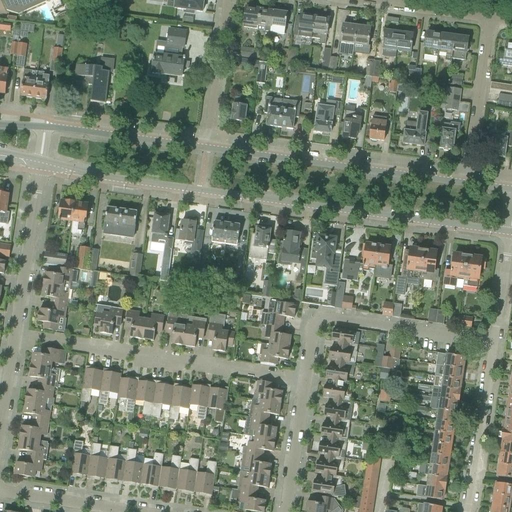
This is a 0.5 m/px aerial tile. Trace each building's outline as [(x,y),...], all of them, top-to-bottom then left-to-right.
[(5,0),(2,1),(3,4),(4,4),(6,9),(6,10),(7,10),(8,10),(15,7),(17,12),(43,0),(45,0),(46,1),(48,0),(5,0)] [(175,0),(174,9),(184,10),(183,13),(194,15),(194,12),(202,13),(203,0),(175,0)] [(245,15),(243,27),(257,29),(257,26),(259,10),(250,8),(250,7),(245,7),(244,15),(245,15)] [(257,26),(257,29),(264,30),(264,31),(270,32),(273,12),(259,10),(257,26)] [(273,12),(270,32),(270,33),(284,35),(287,13),(273,12)] [(297,17),(294,32),(299,32),(298,36),(312,38),(315,17),(301,15),(301,17),(297,17)] [(315,17),(312,38),(319,39),(319,45),(325,45),(328,19),(315,17)] [(339,48),(339,53),(352,55),(354,44),(354,41),(356,27),(342,25),(342,30),(341,30),(341,34),(339,48)] [(356,27),(354,44),(365,46),(365,52),(368,53),(369,46),(368,46),(369,39),(370,39),(370,35),(369,35),(370,29),(356,27)] [(154,59),(153,59),(152,62),(153,62),(152,74),(163,76),(163,74),(181,76),(182,68),(188,69),(189,63),(183,63),(183,60),(185,60),(185,58),(181,57),(182,48),(184,48),(186,31),(169,29),(167,45),(165,45),(163,56),(154,55),(154,59)] [(399,33),(396,50),(409,52),(410,53),(411,45),(413,45),(414,40),(413,40),(414,31),(406,29),(405,34),(399,33)] [(14,30),(10,55),(16,55),(18,44),(19,31),(14,30)] [(383,49),(396,50),(399,33),(386,31),(385,31),(382,49),(383,49)] [(424,56),(437,57),(440,34),(427,32),(424,56)] [(440,34),(438,53),(439,53),(446,54),(445,61),(450,61),(451,59),(451,57),(454,36),(440,34)] [(454,36),(451,57),(451,59),(464,61),(468,38),(454,36)] [(504,54),(497,53),(496,65),(511,67),(511,43),(506,43),(505,45),(504,45),(503,51),(504,51),(504,54)] [(16,55),(15,67),(23,68),(26,45),(18,44),(16,55)] [(52,61),(51,71),(60,73),(61,62),(62,59),(63,49),(54,48),(52,61)] [(289,51),(287,62),(287,63),(294,63),(296,49),(289,48),(289,51)] [(240,57),(253,58),(254,50),(241,49),(240,57)] [(324,49),(321,71),(328,72),(330,57),(331,50),(330,50),(324,49)] [(330,57),(328,72),(333,72),(335,73),(337,58),(330,57)] [(101,58),(100,68),(76,65),(76,66),(75,76),(85,78),(85,82),(87,82),(88,83),(88,86),(92,86),(90,102),(104,104),(108,72),(112,72),(114,59),(101,58)] [(238,67),(258,69),(259,62),(239,59),(238,67)] [(367,60),(365,76),(372,77),(374,61),(367,60)] [(374,61),(372,77),(378,78),(380,62),(374,61)] [(256,83),(265,85),(267,63),(259,62),(256,83)] [(403,82),(413,83),(415,69),(415,66),(409,66),(407,76),(403,75),(403,82)] [(415,69),(413,83),(420,84),(422,70),(415,69)] [(32,98),(34,98),(37,73),(30,72),(24,71),(21,97),(26,97),(26,98),(32,99),(32,98)] [(37,73),(34,98),(35,98),(35,99),(41,100),(41,99),(46,100),(49,74),(43,73),(37,73)] [(448,85),(461,87),(463,77),(449,75),(448,85)] [(364,89),(371,90),(373,78),(365,77),(364,89)] [(347,100),(354,101),(358,82),(351,81),(347,100)] [(390,93),(397,94),(398,82),(391,81),(390,93)] [(490,83),(489,90),(503,92),(504,85),(490,83)] [(511,86),(504,85),(503,92),(511,93),(511,86)] [(446,88),(446,95),(460,97),(460,90),(446,88)] [(446,95),(445,102),(459,103),(460,97),(446,95)] [(511,96),(498,95),(497,102),(511,103),(511,96)] [(239,104),(240,98),(234,97),(233,105),(231,105),(230,111),(232,111),(230,121),(237,122),(237,123),(243,124),(243,122),(244,123),(247,105),(239,104)] [(265,126),(279,128),(283,100),(266,98),(264,114),(267,115),(265,126)] [(283,100),(279,128),(293,130),(294,118),(298,119),(300,102),(283,100)] [(459,103),(445,102),(439,101),(438,109),(458,112),(459,103)] [(496,109),(511,110),(511,103),(497,102),(496,109)] [(315,122),(314,132),(330,134),(331,124),(333,114),(333,111),(333,108),(325,107),(323,107),(318,106),(316,116),(315,122)] [(346,111),(345,120),(343,133),(342,133),(341,139),(349,140),(349,139),(355,140),(356,134),(358,134),(361,113),(346,111)] [(403,137),(402,143),(402,144),(423,147),(425,134),(424,134),(427,114),(418,113),(417,123),(405,121),(403,137)] [(373,116),(371,130),(369,140),(371,140),(371,141),(376,142),(376,141),(383,141),(386,118),(373,116)] [(440,123),(438,139),(440,139),(439,149),(443,150),(443,151),(447,151),(448,150),(452,151),(455,132),(459,132),(460,124),(451,123),(450,124),(450,125),(440,123)] [(490,156),(504,158),(505,147),(511,147),(511,141),(511,132),(507,132),(506,138),(500,138),(500,135),(493,134),(490,156)] [(0,224),(7,225),(9,213),(6,212),(8,195),(3,194),(2,194),(1,194),(1,192),(0,192),(0,224)] [(65,221),(71,222),(74,203),(61,201),(58,226),(57,228),(59,228),(64,229),(65,221)] [(74,203),(71,222),(70,234),(80,235),(81,231),(83,231),(87,205),(81,204),(82,203),(76,202),(75,203),(74,203)] [(105,218),(103,231),(118,234),(122,209),(107,207),(105,218)] [(122,209),(118,234),(133,236),(135,221),(137,212),(122,209)] [(167,252),(168,253),(171,253),(173,238),(166,237),(169,216),(154,214),(153,224),(151,225),(151,229),(152,230),(150,242),(150,243),(150,244),(151,244),(151,245),(152,246),(153,246),(154,246),(155,246),(156,246),(157,245),(158,244),(158,243),(165,244),(165,248),(165,249),(165,250),(166,251),(167,252)] [(179,240),(185,241),(185,242),(185,243),(186,244),(187,245),(188,245),(189,245),(190,245),(191,245),(192,244),(192,243),(193,242),(194,233),(196,233),(197,226),(195,226),(196,220),(189,219),(189,222),(182,221),(179,240)] [(211,243),(224,244),(227,224),(214,222),(211,243)] [(227,224),(224,244),(231,245),(236,246),(238,235),(239,225),(227,224)] [(270,230),(263,229),(263,228),(257,227),(257,228),(256,228),(255,235),(252,235),(248,259),(266,262),(267,251),(270,230)] [(300,234),(285,232),(284,240),(283,240),(283,242),(284,242),(284,243),(280,242),(277,264),(290,266),(291,263),(298,264),(301,240),(299,239),(300,234)] [(313,242),(310,259),(316,260),(316,266),(326,268),(324,285),(337,286),(338,273),(330,272),(330,268),(332,254),(333,254),(334,251),(335,245),(335,239),(327,238),(327,236),(318,235),(318,237),(317,243),(313,242)] [(0,256),(0,257),(1,251),(9,252),(10,246),(0,244),(0,256)] [(344,259),(341,280),(357,282),(358,274),(362,274),(362,271),(368,272),(368,269),(374,270),(374,269),(377,246),(376,246),(376,244),(370,244),(370,245),(362,244),(361,254),(360,257),(363,257),(362,264),(359,264),(359,263),(349,261),(349,259),(344,259)] [(374,270),(373,277),(389,279),(391,266),(387,266),(388,262),(389,262),(390,255),(389,255),(390,248),(384,247),(385,245),(378,245),(378,246),(377,246),(374,269),(374,270)] [(80,248),(77,269),(88,271),(91,249),(80,248)] [(91,249),(88,271),(96,272),(99,251),(91,249)] [(405,284),(418,285),(423,251),(410,249),(410,252),(405,251),(402,278),(406,279),(405,284)] [(423,251),(418,285),(419,286),(419,285),(422,286),(423,280),(432,281),(433,282),(434,282),(435,282),(436,282),(437,281),(438,281),(438,280),(438,279),(438,278),(438,277),(437,277),(438,270),(434,270),(436,252),(423,251)] [(44,253),(43,263),(65,267),(67,256),(44,253)] [(133,254),(130,277),(140,278),(143,256),(133,254)] [(445,271),(443,285),(444,285),(455,287),(456,279),(463,280),(466,257),(454,255),(452,265),(451,271),(446,270),(446,271),(445,271)] [(466,257),(463,280),(463,286),(463,285),(468,286),(467,287),(477,288),(479,268),(484,269),(485,259),(466,257)] [(45,273),(43,285),(63,288),(69,289),(70,290),(71,283),(76,284),(78,272),(55,268),(54,275),(46,274),(46,273),(45,273)] [(159,281),(167,282),(169,270),(161,269),(159,281)] [(198,275),(197,287),(203,288),(207,288),(209,271),(199,270),(199,273),(198,275)] [(182,280),(181,285),(197,287),(198,275),(199,273),(191,272),(189,281),(182,280)] [(234,281),(232,293),(240,294),(241,282),(234,281)] [(264,282),(261,297),(269,298),(272,283),(264,282)] [(42,292),(41,297),(42,297),(54,299),(53,305),(66,307),(68,295),(69,289),(63,288),(43,285),(42,292)] [(286,301),(301,303),(302,291),(295,290),(294,296),(287,295),(286,301)] [(328,293),(326,307),(327,307),(333,308),(334,308),(335,296),(336,294),(328,293)] [(243,295),(242,303),(249,305),(250,296),(243,295)] [(335,296),(334,308),(355,311),(356,308),(352,307),(353,299),(336,296),(335,296)] [(262,313),(260,325),(266,326),(279,328),(281,317),(293,318),(293,319),(295,306),(294,307),(293,306),(293,304),(271,301),(271,302),(269,301),(268,309),(268,314),(262,313)] [(392,310),(391,317),(399,318),(401,305),(394,304),(393,305),(392,310)] [(66,307),(53,305),(52,312),(40,310),(40,309),(39,309),(37,322),(38,322),(44,323),(43,329),(57,331),(59,318),(64,319),(66,307)] [(96,312),(94,326),(100,327),(100,333),(99,332),(99,333),(112,335),(112,334),(111,334),(113,325),(120,327),(122,310),(103,307),(102,313),(96,312)] [(383,309),(382,316),(391,317),(392,310),(383,309)] [(428,323),(435,324),(437,311),(430,310),(428,323)] [(129,338),(141,340),(144,319),(138,318),(139,313),(127,311),(124,327),(131,328),(130,337),(129,337),(129,338)] [(437,311),(435,324),(443,325),(445,312),(437,311)] [(167,324),(167,325),(174,326),(172,335),(171,344),(170,343),(170,344),(183,346),(186,326),(187,316),(169,314),(168,317),(167,324)] [(209,330),(207,340),(214,341),(213,350),(212,350),(225,352),(224,352),(225,346),(232,347),(232,344),(234,344),(235,337),(233,337),(234,334),(234,333),(221,331),(222,326),(223,318),(211,317),(212,314),(211,314),(209,324),(209,330)] [(144,319),(141,340),(153,341),(154,341),(153,341),(154,332),(161,333),(164,317),(151,315),(151,320),(144,319)] [(457,325),(470,327),(471,319),(458,317),(457,325)] [(186,326),(183,346),(195,348),(195,347),(194,347),(196,338),(202,339),(205,323),(193,321),(192,327),(186,326)] [(270,339),(269,345),(289,348),(291,336),(290,336),(290,337),(278,335),(279,328),(266,326),(264,338),(270,339)] [(333,329),(331,341),(344,343),(351,344),(357,345),(358,339),(359,333),(333,329)] [(328,360),(341,362),(354,364),(357,345),(351,344),(344,343),(343,350),(330,348),(328,360)] [(260,363),(275,365),(276,365),(277,358),(286,360),(287,360),(289,348),(269,345),(261,344),(259,355),(261,355),(260,363)] [(377,345),(375,358),(378,358),(382,359),(382,358),(382,357),(384,346),(377,345)] [(391,345),(388,359),(393,360),(399,360),(401,347),(391,345)] [(33,353),(31,366),(51,369),(52,362),(61,364),(62,355),(59,355),(59,351),(43,349),(42,355),(33,354),(33,353)] [(438,354),(436,365),(444,366),(462,369),(463,368),(463,364),(463,363),(463,358),(446,355),(438,354)] [(382,359),(381,368),(392,370),(393,360),(388,359),(382,358),(382,359)] [(393,360),(392,370),(400,371),(401,361),(399,360),(393,360)] [(325,379),(338,381),(346,382),(347,376),(352,376),(354,364),(341,362),(340,369),(327,367),(325,379)] [(436,365),(434,376),(443,377),(460,380),(461,379),(462,375),(461,374),(462,369),(444,366),(436,365)] [(42,379),(41,386),(54,388),(57,388),(60,370),(51,369),(31,366),(29,378),(30,378),(30,377),(42,379)] [(97,404),(98,405),(103,372),(102,372),(93,371),(94,368),(85,366),(80,402),(89,403),(91,390),(99,391),(97,404)] [(381,368),(379,379),(388,380),(389,369),(381,368)] [(109,393),(117,394),(118,394),(120,379),(121,375),(111,373),(112,370),(103,369),(102,372),(103,372),(98,405),(107,406),(109,393)] [(433,387),(441,388),(459,391),(459,390),(460,386),(459,385),(460,380),(443,377),(434,376),(433,387)] [(133,414),(135,401),(138,382),(139,379),(130,377),(129,380),(120,379),(118,394),(117,394),(117,398),(126,400),(124,413),(128,413),(132,414),(133,414)] [(149,416),(151,417),(156,381),(148,380),(147,383),(138,382),(135,401),(144,402),(142,415),(146,416),(149,416)] [(162,405),(170,406),(173,387),(164,386),(164,383),(156,381),(151,417),(160,418),(162,405)] [(323,398),(339,400),(343,401),(344,394),(349,395),(351,383),(346,382),(338,381),(337,388),(324,386),(323,398)] [(254,394),(253,400),(280,404),(282,392),(281,392),(273,391),(273,384),(257,382),(255,394),(254,394)] [(188,409),(189,405),(191,390),(182,388),(182,385),(173,384),(173,387),(170,406),(168,419),(177,421),(179,408),(188,409)] [(196,420),(205,421),(209,389),(210,389),(210,386),(202,384),(201,387),(191,386),(191,390),(189,405),(198,407),(196,420)] [(27,390),(25,402),(51,406),(53,406),(55,399),(52,399),(54,388),(41,386),(40,392),(28,390),(27,390)] [(209,389),(205,421),(207,408),(215,409),(213,422),(223,424),(228,388),(219,387),(219,390),(210,389),(209,389)] [(433,387),(431,398),(439,399),(457,402),(458,402),(459,391),(458,391),(459,391),(441,388),(433,387)] [(430,403),(429,409),(438,410),(455,413),(455,412),(456,411),(457,408),(456,406),(456,404),(457,402),(439,399),(431,398),(430,403)] [(249,418),(265,420),(266,414),(278,415),(278,416),(280,404),(253,400),(252,400),(249,418)] [(326,405),(324,417),(336,419),(344,420),(350,421),(350,414),(352,402),(343,401),(339,400),(338,407),(326,405)] [(36,415),(35,422),(48,424),(51,406),(25,402),(23,414),(24,414),(36,415)] [(438,410),(436,421),(453,423),(455,422),(455,419),(454,417),(455,413),(438,410)] [(244,429),(243,435),(249,436),(254,437),(275,440),(277,428),(276,428),(276,429),(264,427),(265,420),(249,418),(246,417),(244,429)] [(321,436),(334,438),(341,439),(342,432),(348,433),(350,421),(344,420),(336,419),(335,426),(323,424),(321,436)] [(511,421),(505,420),(505,421),(504,420),(503,426),(504,427),(503,431),(511,432),(511,421)] [(436,421),(434,431),(452,434),(453,433),(454,430),(453,428),(453,423),(436,421)] [(21,426),(20,438),(40,441),(41,435),(46,436),(48,424),(35,422),(34,429),(22,427),(22,426),(21,426)] [(434,431),(433,442),(450,445),(451,444),(452,440),(451,439),(452,434),(434,431)] [(511,432),(503,431),(502,431),(501,439),(502,439),(502,443),(511,444),(511,432)] [(222,433),(220,442),(228,443),(229,434),(222,433)] [(242,454),(246,455),(259,457),(260,450),(272,452),(273,453),(275,440),(254,437),(249,436),(247,448),(243,447),(242,454)] [(30,452),(29,458),(43,460),(44,448),(39,448),(40,441),(20,438),(18,451),(18,450),(30,452)] [(318,455),(331,457),(344,458),(347,440),(341,439),(334,438),(332,445),(320,443),(318,455)] [(77,475),(86,476),(87,476),(92,444),(91,444),(90,451),(89,457),(81,455),(82,450),(83,442),(74,441),(68,476),(77,478),(77,475)] [(433,442),(431,454),(448,456),(450,455),(450,452),(449,450),(450,445),(433,442)] [(500,443),(499,449),(501,449),(500,454),(511,456),(511,455),(511,444),(502,443),(500,443)] [(95,477),(104,479),(105,479),(109,446),(108,453),(107,459),(99,458),(100,451),(101,445),(97,444),(92,444),(87,476),(86,476),(86,479),(95,480),(95,477)] [(113,480),(122,481),(122,482),(127,449),(126,457),(125,462),(117,461),(117,455),(119,448),(109,446),(105,479),(104,479),(104,482),(112,483),(113,480)] [(131,483),(140,484),(143,465),(134,464),(135,457),(136,451),(127,449),(122,482),(122,481),(122,484),(130,486),(131,483)] [(158,490),(158,487),(163,455),(154,453),(153,460),(144,458),(143,465),(140,484),(150,486),(149,489),(158,490)] [(431,454),(429,465),(447,467),(448,466),(448,462),(448,461),(448,456),(431,454)] [(498,458),(497,465),(511,467),(511,455),(511,456),(500,454),(499,458),(498,458)] [(176,493),(176,490),(181,457),(172,456),(170,469),(161,468),(163,455),(158,487),(167,488),(167,491),(176,493)] [(241,461),(240,472),(249,474),(269,477),(271,464),(270,464),(270,465),(258,463),(259,457),(246,455),(245,461),(241,461)] [(193,495),(194,493),(194,492),(199,460),(189,459),(188,465),(187,472),(179,470),(180,464),(181,457),(176,490),(185,491),(185,494),(193,495)] [(315,473),(328,475),(335,476),(336,470),(342,471),(344,458),(331,457),(330,463),(317,461),(315,473)] [(16,462),(14,476),(15,475),(21,476),(21,477),(22,477),(23,478),(24,478),(25,478),(26,478),(26,477),(27,477),(34,478),(35,472),(41,472),(42,463),(43,460),(29,458),(28,465),(16,463),(16,462)] [(368,458),(367,465),(378,467),(379,460),(368,458)] [(194,492),(194,493),(203,494),(203,497),(211,498),(217,463),(207,461),(205,475),(197,473),(199,460),(194,492)] [(418,474),(427,476),(445,478),(446,477),(447,474),(446,472),(447,467),(429,465),(420,463),(418,474)] [(511,467),(497,465),(496,471),(497,472),(496,477),(511,479),(511,467)] [(377,472),(366,471),(365,477),(377,479),(377,472)] [(240,472),(237,490),(240,491),(253,493),(254,486),(267,488),(266,489),(267,489),(269,477),(249,474),(240,472)] [(312,492),(326,494),(326,496),(338,498),(338,497),(346,498),(344,486),(342,486),(341,482),(343,482),(342,477),(335,476),(328,475),(327,482),(314,480),(312,492)] [(427,476),(426,487),(443,489),(444,489),(446,478),(445,478),(427,476)] [(493,488),(492,495),(511,498),(511,497),(511,485),(505,485),(495,483),(495,488),(493,488)] [(418,485),(416,497),(424,498),(432,499),(442,501),(442,500),(443,499),(443,495),(443,494),(443,492),(443,489),(426,487),(418,485)] [(375,491),(363,489),(362,496),(374,497),(375,491)] [(232,490),(230,499),(236,500),(236,501),(237,503),(238,503),(244,504),(243,511),(244,511),(244,510),(250,511),(251,511),(250,511),(263,511),(265,501),(252,500),(253,493),(240,491),(237,490),(232,490)] [(492,502),(492,506),(511,509),(511,504),(510,504),(511,498),(492,495),(491,501),(492,502)] [(362,498),(361,502),(373,504),(374,497),(362,496),(362,498)] [(307,502),(305,511),(341,511),(342,511),(333,499),(320,497),(319,504),(307,502)]
